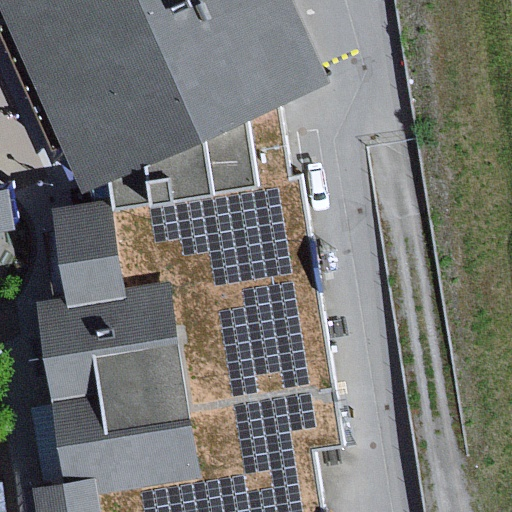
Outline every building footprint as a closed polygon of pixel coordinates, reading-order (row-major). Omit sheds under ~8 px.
[(7,0),(91,183),(114,173),(119,204),(293,180),(283,105),(336,81),(298,0),(7,0)] [(293,180),(119,204),(58,212),(70,301),(320,262),(305,178),(293,180)] [(21,180),(0,183),(0,222),(26,219),(21,180)] [(333,353),(320,262),(70,301),(45,305),(58,394),(333,353)] [(333,353),(58,394),(59,403),(71,480),(317,442),(346,439),(333,353)] [(71,480),(59,403),(34,407),(46,484),(71,480)] [(327,511),(317,442),(71,480),(46,484),(38,486),(41,511),(327,511)]
